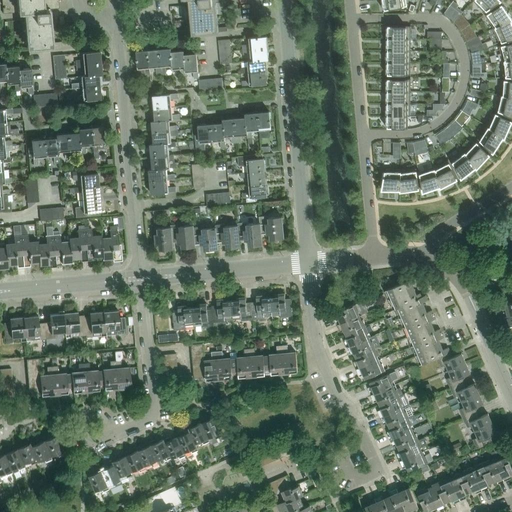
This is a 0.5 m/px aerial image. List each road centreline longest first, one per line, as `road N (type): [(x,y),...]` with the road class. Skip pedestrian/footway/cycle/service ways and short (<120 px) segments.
road 1 (residential): [(363,135),(416,133),(445,119),(462,90),(464,60),(439,19),(352,20)]
road 2 (residential): [(307,263),(283,0)]
road 3 (residential): [(139,274),(116,17)]
road 4 (residential): [(366,446),(319,356),(307,263)]
road 5 (residential): [(113,437),(145,425),(152,413),(140,284)]
road 6 (residential): [(496,363),(452,272),(425,256)]
road 7 (residential): [(180,275),(307,263)]
road 8 (residential): [(363,135),(373,257)]
